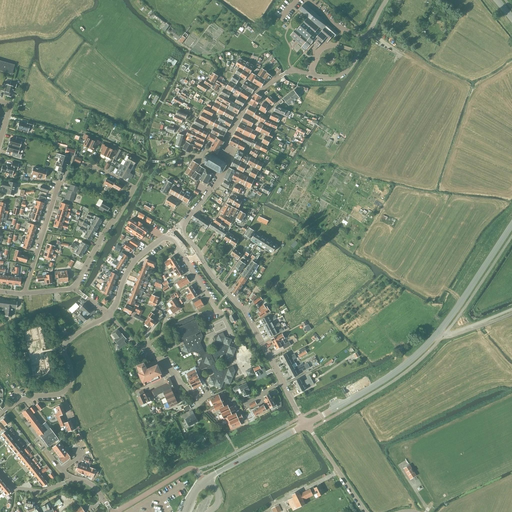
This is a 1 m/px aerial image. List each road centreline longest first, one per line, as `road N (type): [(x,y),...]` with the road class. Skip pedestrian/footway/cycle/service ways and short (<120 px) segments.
road 1 (residential): [(230,163),(226,142),(254,93),(292,70),(326,78),(347,72),(388,0)]
road 2 (residential): [(307,425),(243,309),(182,224)]
road 3 (residential): [(0,415),(20,400),(67,389),(67,343),(110,314)]
road 4 (unclassified): [(307,425),(406,366),(440,333)]
road 5 (residential): [(209,396),(198,401),(110,314)]
road 6 (unclassified): [(440,333),(511,227)]
